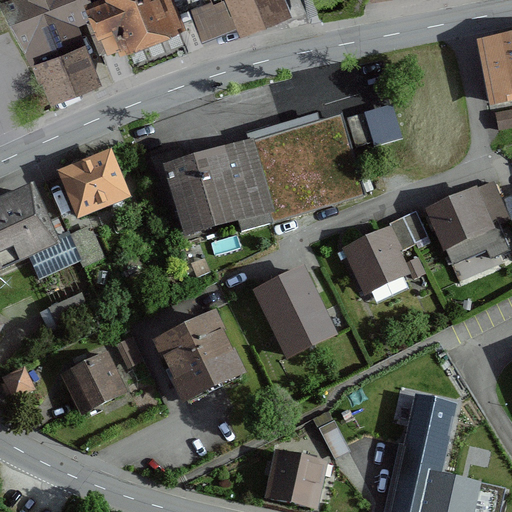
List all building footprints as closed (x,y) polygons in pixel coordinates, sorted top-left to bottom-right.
[(13,0),(1,5),(42,80),(47,78),(54,97),(94,81),(71,22),(79,19),(71,0),(13,0)] [(71,0),(79,19),(86,16),(113,83),(203,47),(200,40),(241,24),(231,0),(71,0)] [(231,0),(241,24),(243,29),(305,14),(299,0),(231,0)] [(511,98),(511,46),(485,52),(494,102),(511,98)] [(511,112),(497,116),(500,130),(511,127),(511,112)] [(356,148),(373,143),(364,114),(347,119),(356,148)] [(342,121),(249,149),(270,224),(365,195),(342,121)] [(241,232),(270,224),(249,149),(177,170),(173,155),(153,160),(175,208),(180,206),(188,233),(237,218),(241,232)] [(80,216),(124,197),(108,158),(64,177),(80,216)] [(427,219),(432,231),(437,229),(453,264),(487,249),(491,258),(508,251),(497,225),(510,220),(494,184),(430,212),(432,217),(427,219)] [(79,260),(68,236),(53,243),(31,194),(0,207),(0,268),(29,255),(39,278),(79,260)] [(416,212),(403,218),(415,244),(428,238),(416,212)] [(416,245),(415,244),(403,218),(389,225),(393,233),(387,235),(394,249),(400,246),(402,252),(416,245)] [(86,231),(70,238),(83,267),(99,260),(86,231)] [(394,249),(387,235),(386,232),(347,250),(366,291),(405,273),(394,249)] [(427,255),(438,249),(433,239),(422,244),(427,255)] [(301,274),(259,295),(278,333),(320,313),(301,274)] [(81,295),(49,310),(60,333),(92,318),(81,295)] [(159,346),(185,400),(239,374),(213,320),(159,346)] [(132,339),(121,345),(130,367),(143,361),(132,339)] [(106,357),(65,377),(83,413),(124,393),(106,357)] [(24,374),(5,383),(14,402),(33,392),(24,374)] [(388,381),(343,404),(364,444),(391,430),(379,407),(397,397),(388,381)] [(450,392),(420,385),(392,511),(498,511),(503,492),(440,478),(448,442),(452,443),(456,425),(452,424),(456,407),(447,405),(450,392)] [(334,457),(348,450),(335,426),(322,433),(334,457)] [(270,500),(312,509),(322,465),(280,455),(270,500)]
